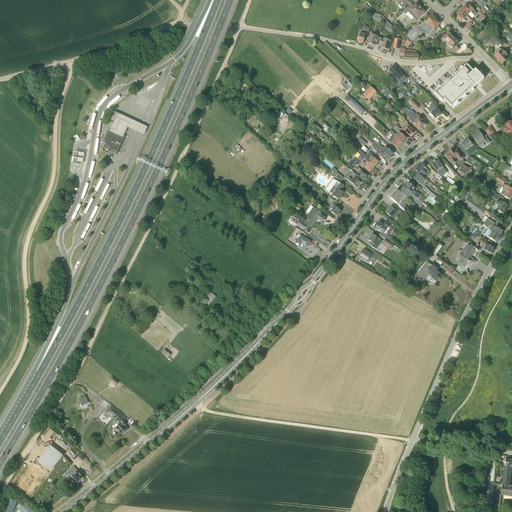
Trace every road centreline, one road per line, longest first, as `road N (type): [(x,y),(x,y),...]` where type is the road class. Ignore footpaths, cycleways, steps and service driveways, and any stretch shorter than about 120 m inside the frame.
road 1 (secondary): [(65,511),(235,365),(312,282),(394,171),(511,84)]
road 2 (track): [(0,496),(73,378),(249,0)]
road 3 (motorway): [(0,464),(120,247),(230,0)]
road 4 (motorway): [(217,0),(108,243),(39,374)]
road 5 (track): [(69,61),(55,114),(51,185),(25,248),(27,335),(0,391)]
road 6 (tertiary): [(387,511),(473,300),(511,228)]
road 7 (track): [(200,409),(413,440)]
road 8 (unclassified): [(0,78),(186,22)]
road 9 (residential): [(480,53),(416,63),(323,39)]
road 10 (unclassified): [(323,39),(186,22)]
